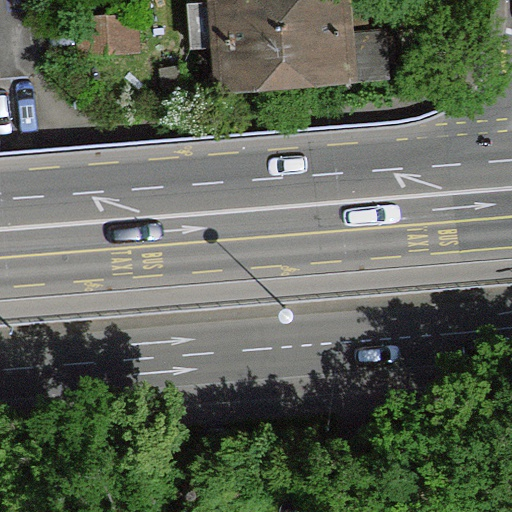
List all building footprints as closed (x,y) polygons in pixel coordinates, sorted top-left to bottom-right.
[(280,0),(271,0),(224,4),(227,41),(230,82),(288,76),(280,0)] [(280,0),(288,76),(347,70),(344,38),(340,0),(280,0)] [(227,41),(224,4),(192,5),(195,44),(227,41)] [(136,16),(83,19),(85,51),(138,48),(136,16)] [(386,34),(344,38),(347,70),(387,67),(386,34)]
